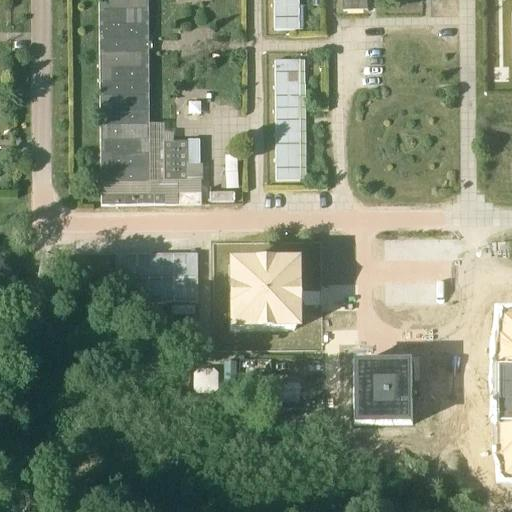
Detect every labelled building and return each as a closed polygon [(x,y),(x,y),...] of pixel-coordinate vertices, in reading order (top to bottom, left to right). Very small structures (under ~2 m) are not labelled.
[(98,0),(100,208),(201,207),(200,195),(176,195),(175,139),(159,139),(160,186),(149,186),(147,0),(98,0)] [(297,0),(273,0),(274,32),(298,32),(297,0)] [(367,0),(343,0),(344,12),(368,12),(367,0)] [(298,63),(274,63),(275,183),(300,183),(298,63)] [(164,120),(164,71),(151,71),(150,120),(164,120)] [(287,262),(307,262),(307,305),(319,305),(319,246),(287,246),(287,262)] [(125,257),(125,281),(136,281),(137,306),(197,305),(196,257),(125,257)] [(292,269),(231,270),(232,331),(292,331),(292,269)] [(244,363),(244,376),(264,376),(264,363),(244,363)] [(410,368),(352,368),(352,425),(410,425),(410,368)] [(300,404),(301,383),(268,382),(267,403),(300,404)]
